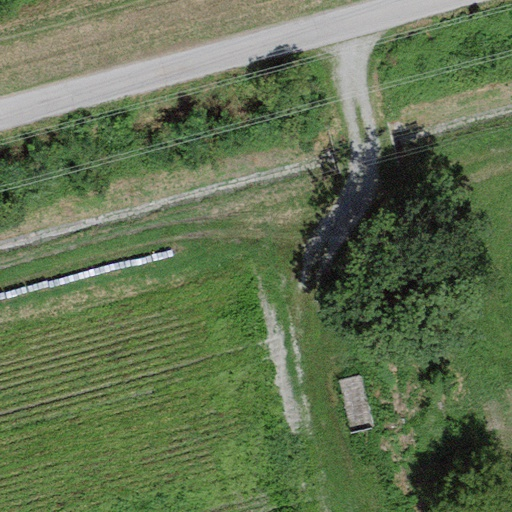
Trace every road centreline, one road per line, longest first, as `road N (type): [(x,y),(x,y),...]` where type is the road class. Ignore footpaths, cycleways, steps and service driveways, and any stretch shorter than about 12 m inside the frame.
road 1 (track): [(431,0),(0,115)]
road 2 (track): [(331,26),(363,172),(353,206),(315,262),(305,308),(323,422)]
